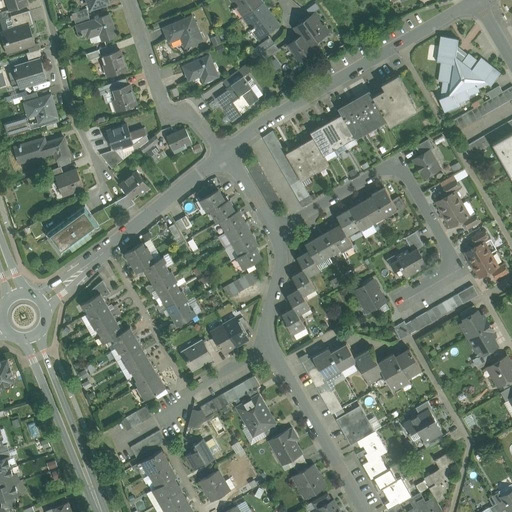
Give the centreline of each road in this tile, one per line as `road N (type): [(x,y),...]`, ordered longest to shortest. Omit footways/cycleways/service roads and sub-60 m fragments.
road 1 (residential): [(273,231),(398,161),(457,265),(397,299)]
road 2 (residential): [(224,153),(478,0)]
road 3 (residential): [(41,303),(224,153)]
road 4 (residential): [(128,0),(168,114),(184,113),(224,153)]
road 5 (residential): [(43,0),(74,122),(105,179)]
road 6 (residential): [(269,346),(364,511)]
road 7 (tertiary): [(30,335),(99,511)]
road 8 (residential): [(269,346),(163,407)]
